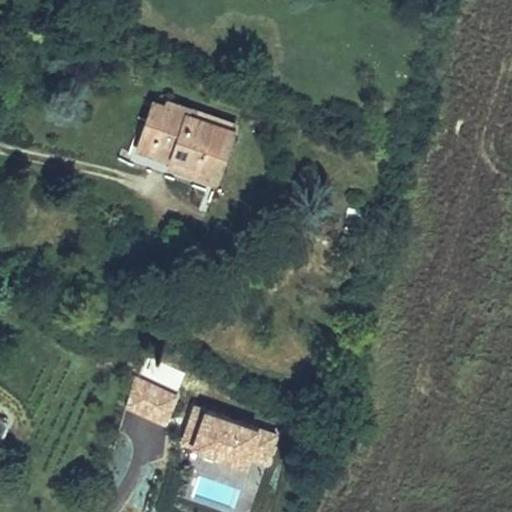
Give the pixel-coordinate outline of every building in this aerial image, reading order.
[(247,143),(179,115),(176,123),(160,116),(153,132),(172,140),(161,166),(176,173),(178,167),(208,180),(203,193),(223,201),(247,143)] [(172,140),(153,132),(142,159),(161,166),(172,140)] [(173,180),(203,193),(208,180),(178,167),(176,173),(173,180)] [(180,394),(134,374),(121,402),(166,423),(180,394)] [(261,422),(193,400),(177,438),(247,462),(261,422)] [(0,443),(10,418),(0,414),(0,443)]
